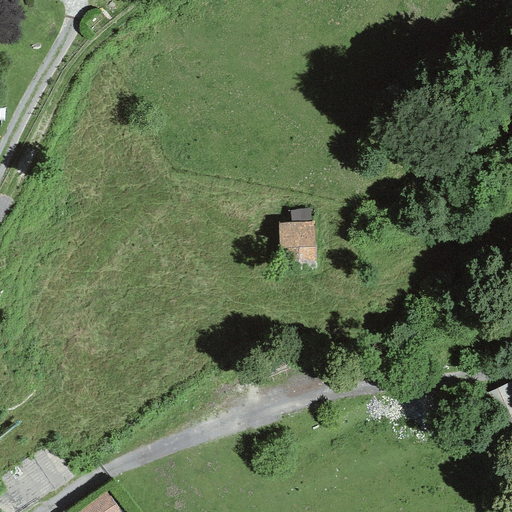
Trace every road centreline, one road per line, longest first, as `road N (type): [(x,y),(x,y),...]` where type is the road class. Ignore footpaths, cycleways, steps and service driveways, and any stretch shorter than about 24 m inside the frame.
road 1 (residential): [(511,369),(322,394),(252,412),(97,473),(39,511)]
road 2 (track): [(0,208),(24,187),(74,87),(142,0)]
